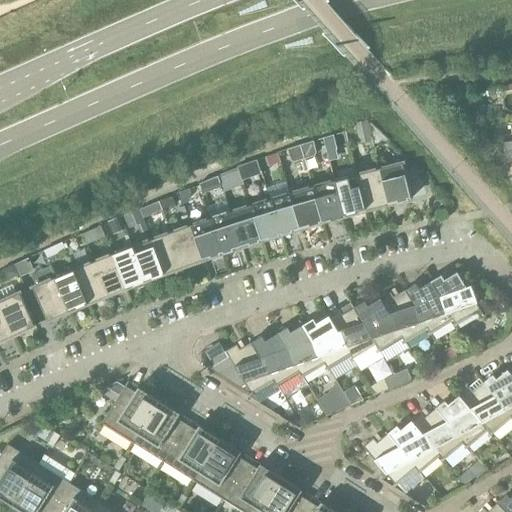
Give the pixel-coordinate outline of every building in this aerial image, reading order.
[(360,143),(373,140),(368,120),(355,123),(360,143)] [(375,144),(390,140),(371,122),(369,123),(375,144)] [(334,135),(324,138),(327,152),(336,149),(337,149),(334,135)] [(301,144),(305,158),(315,155),(316,152),(314,140),(301,144)] [(301,144),(287,149),(291,160),(294,161),(305,158),(301,144)] [(269,166),(281,162),(277,152),(266,156),(269,166)] [(257,160),(245,164),(249,178),(261,174),(257,160)] [(403,163),(380,168),(389,204),(412,198),(406,173),(403,163)] [(389,204),(380,168),(358,174),(368,209),(389,204)] [(225,172),(219,175),(224,192),(234,188),(229,171),(225,172)] [(343,178),(336,180),(345,215),(368,209),(358,174),(343,178)] [(199,183),(201,189),(220,182),(218,175),(199,183)] [(345,215),(336,180),(313,186),(323,222),(334,218),(345,215)] [(298,191),(291,193),(301,228),(323,222),(313,186),(298,191)] [(189,189),(180,192),(183,202),(188,200),(191,194),(189,189)] [(301,228),(291,193),(271,199),(282,234),(295,230),(301,228)] [(175,205),(172,197),(160,201),(163,209),(175,205)] [(258,203),(251,205),(262,240),(282,234),(271,199),(258,203)] [(140,209),(144,217),(162,209),(159,201),(140,209)] [(262,240),(251,205),(230,212),(241,247),(252,243),(262,240)] [(145,221),(144,217),(140,209),(124,215),(129,228),(145,221)] [(217,216),(210,219),(222,253),(241,247),(230,212),(217,216)] [(124,229),(118,217),(108,222),(113,233),(124,229)] [(222,253),(210,219),(190,225),(203,260),(215,255),(222,253)] [(177,230),(171,232),(183,267),(203,260),(190,225),(177,230)] [(183,267),(171,232),(152,240),(165,274),(177,269),(183,267)] [(138,244),(132,247),(145,281),(165,274),(152,240),(138,244)] [(44,250),(47,258),(66,249),(63,242),(44,250)] [(145,281),(132,247),(113,255),(126,288),(139,283),(145,281)] [(100,260),(93,262),(107,296),(126,288),(113,255),(100,260)] [(15,263),(15,264),(20,274),(21,276),(34,270),(28,257),(15,263)] [(107,296),(93,262),(73,271),(87,304),(100,299),(107,296)] [(6,281),(19,275),(20,274),(15,264),(1,270),(6,281)] [(34,287),(48,321),(68,312),(53,279),(54,278),(49,266),(30,274),(36,287),(34,287)] [(54,278),(53,279),(68,312),(87,304),(73,271),(60,276),(54,278)] [(442,274),(432,281),(458,324),(459,324),(457,322),(478,310),(482,317),(484,316),(483,314),(476,303),(478,303),(472,285),(467,287),(458,272),(445,279),(442,274)] [(416,283),(406,289),(432,333),(433,333),(432,331),(453,319),(457,325),(458,324),(432,281),(420,288),(416,283)] [(432,333),(406,289),(394,297),(391,292),(380,298),(406,342),(407,341),(406,339),(427,327),(431,334),(432,333)] [(20,292),(0,301),(0,303),(14,335),(35,326),(20,292)] [(365,301),(355,307),(380,351),(381,350),(380,348),(402,336),(406,342),(380,298),(368,305),(365,301)] [(478,303),(476,303),(483,314),(490,310),(483,299),(478,303)] [(0,303),(0,341),(14,335),(0,303)] [(339,310),(329,316),(355,360),(356,359),(355,357),(376,345),(379,351),(380,351),(355,307),(342,314),(339,310)] [(354,360),(355,360),(329,316),(317,323),(314,318),(304,324),(329,368),(330,368),(329,366),(350,354),(354,360)] [(328,369),(329,368),(304,324),(291,332),(288,327),(278,333),(304,377),(305,376),(304,375),(325,362),(328,369)] [(263,336),(252,342),(278,386),(279,385),(278,383),(299,371),(303,378),(304,377),(278,333),(266,340),(263,336)] [(241,387),(246,384),(252,395),(254,394),(253,392),(273,380),(277,386),(278,386),(252,342),(240,349),(237,344),(226,351),(229,357),(211,368),(241,387)] [(443,351),(449,361),(458,356),(452,345),(443,351)] [(434,354),(440,365),(448,361),(441,350),(434,354)] [(407,369),(394,374),(400,384),(411,378),(407,369)] [(493,374),(484,382),(511,415),(511,374),(508,369),(497,378),(493,374)] [(385,379),(389,388),(400,384),(394,374),(385,379)] [(117,381),(106,386),(120,395),(125,386),(117,381)] [(469,387),(459,395),(492,434),(493,433),(492,432),(511,416),(511,417),(511,415),(484,382),(473,391),(469,387)] [(102,423),(133,442),(160,400),(147,392),(144,397),(126,385),(125,386),(120,395),(102,423)] [(352,405),(363,400),(355,386),(345,392),(352,405)] [(333,391),(318,401),(327,416),(344,408),(333,391)] [(445,400),(436,408),(468,447),(469,446),(468,444),(487,429),(491,435),(492,434),(459,395),(449,404),(445,400)] [(133,442),(164,462),(187,424),(169,413),(172,408),(160,400),(133,442)] [(421,412),(412,420),(445,459),(444,457),(463,442),(468,447),(436,408),(425,417),(421,412)] [(296,418),(302,427),(312,421),(307,411),(296,418)] [(397,425),(388,433),(421,472),(422,471),(420,470),(439,454),(444,460),(445,459),(412,420),(401,429),(397,425)] [(164,462),(194,481),(221,438),(208,430),(205,435),(187,424),(164,462)] [(57,442),(61,435),(55,432),(51,438),(57,442)] [(360,462),(375,471),(380,466),(396,485),(398,484),(397,482),(415,467),(420,473),(421,472),(388,433),(377,442),(374,438),(363,446),(370,454),(360,462)] [(47,444),(53,448),(57,442),(51,438),(47,444)] [(233,446),(221,438),(194,481),(225,500),(248,462),(230,451),(233,446)] [(39,463),(8,444),(0,456),(0,497),(13,506),(39,463)] [(127,459),(121,455),(117,461),(123,465),(127,459)] [(119,471),(123,465),(117,461),(113,468),(119,471)] [(479,461),(470,468),(477,478),(478,479),(480,477),(487,471),(479,461)] [(225,500),(243,511),(259,511),(282,477),(269,469),(266,473),(248,462),(225,500)] [(51,511),(70,482),(39,463),(13,506),(22,511),(51,511)] [(116,470),(112,476),(118,480),(122,474),(116,470)] [(114,486),(118,480),(112,476),(108,483),(114,486)] [(294,484),(282,477),(259,511),(302,511),(309,500),(291,489),(294,484)] [(93,511),(100,502),(70,482),(51,511),(93,511)] [(178,500),(184,503),(188,497),(182,493),(178,500)] [(511,511),(511,496),(511,497),(507,493),(498,501),(508,511),(511,511)] [(180,510),(184,503),(178,500),(174,506),(180,510)] [(302,511),(338,511),(330,507),(327,511),(309,500),(302,511)] [(508,511),(498,501),(488,511),(484,508),(479,511),(508,511)] [(116,511),(100,502),(93,511),(116,511)]
